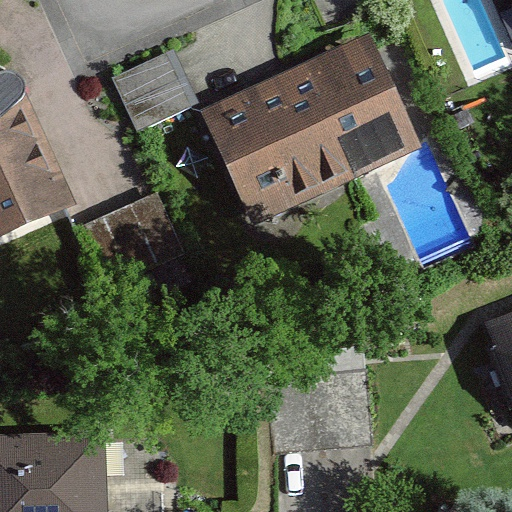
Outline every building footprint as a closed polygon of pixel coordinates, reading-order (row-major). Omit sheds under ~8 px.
[(197,114),(248,230),(416,155),(364,40),(197,114)] [(172,59),(110,86),(135,143),(196,116),(172,59)] [(0,242),(68,212),(5,77),(0,73),(0,242)] [(154,211),(83,239),(104,291),(175,262),(154,211)] [(511,316),(480,329),(511,408),(511,316)] [(0,445),(0,511),(103,511),(102,443),(0,445)]
